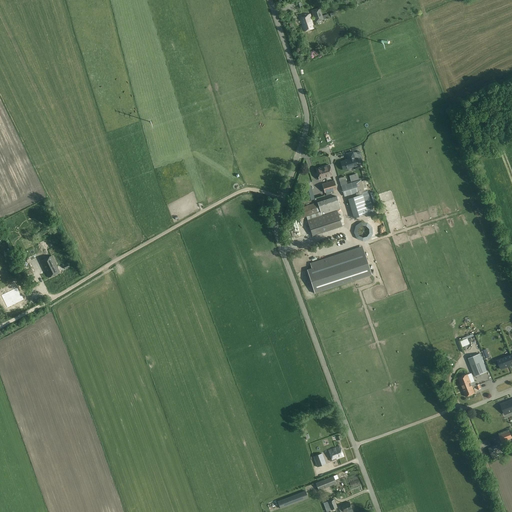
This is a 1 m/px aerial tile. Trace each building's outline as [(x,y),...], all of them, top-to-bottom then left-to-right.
[(314,10),(316,16),(314,17),(314,19),(315,19),(316,22),(323,20),(319,9),(314,10)] [(314,28),(311,21),(311,19),(310,14),(299,17),(304,32),(314,28)] [(347,160),(340,162),(343,170),(347,168),(354,166),(356,166),(356,165),(355,162),(356,162),(355,158),(357,157),(357,158),(358,158),(359,164),(363,163),(360,151),(356,153),(355,152),(353,153),(353,152),(346,154),(348,159),(348,160),(347,160)] [(329,165),(323,167),(316,169),(319,179),(332,176),(329,165)] [(361,180),(341,186),(344,197),(355,193),(356,196),(348,199),(354,218),(369,214),(365,200),(364,197),(366,196),(365,192),(361,181),(361,180)] [(322,184),(325,192),(336,189),(334,181),(322,184)] [(301,197),(303,202),(314,199),(310,186),(302,188),(305,196),(301,197)] [(317,202),(321,212),(322,215),(341,209),(336,196),(317,202)] [(298,220),(321,212),(317,202),(295,210),(298,220)] [(337,210),(307,220),(312,236),(342,226),(337,210)] [(312,268),(307,269),(315,293),(372,275),(364,251),(360,253),(358,248),(310,263),(312,268)] [(51,256),(41,261),(45,270),(41,272),(44,280),(59,272),(51,256)] [(17,288),(1,296),(7,308),(24,300),(21,296),(17,288)] [(480,354),(468,359),(475,376),(487,371),(480,354)] [(511,357),(511,355),(498,361),(501,369),(511,364),(511,357)] [(467,374),(458,378),(462,389),(472,385),(471,383),(474,382),(471,373),(467,374)] [(474,382),(471,383),(472,385),(462,389),(465,396),(475,393),(472,387),(476,385),(474,382)] [(511,411),(511,400),(501,404),(504,412),(508,411),(509,413),(511,411)] [(502,441),(511,437),(509,431),(499,435),(502,441)] [(502,452),(500,444),(489,448),(492,456),(502,452)] [(340,446),(328,450),(331,458),(332,460),(332,461),(344,456),(340,446)] [(322,453),(313,456),(317,467),(323,465),(321,458),(323,457),(322,453)] [(335,480),(333,476),(319,481),(316,483),(319,490),(336,484),(335,480)] [(280,509),(308,498),(305,490),(277,501),(280,509)] [(327,511),(337,507),(334,499),(323,503),(327,511)] [(349,502),(341,505),(338,507),(340,511),(344,511),(347,511),(348,511),(353,511),(349,502)]
